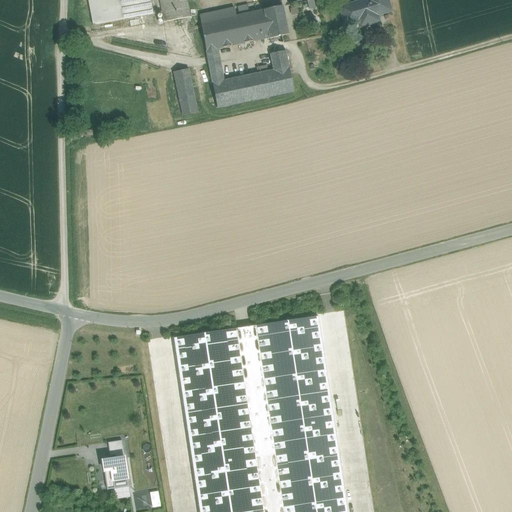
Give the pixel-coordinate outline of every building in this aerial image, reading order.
[(149,0),(88,0),(93,25),(152,14),(149,0)] [(186,0),(159,0),(164,22),(189,17),(186,0)] [(365,0),(341,7),(344,14),(342,14),(344,23),(347,24),(351,23),(353,21),(361,18),(363,26),(379,22),(377,14),(389,10),(385,0),(365,0)] [(282,6),(263,10),(269,38),(269,39),(288,35),(282,6)] [(234,8),(199,15),(201,24),(206,51),(207,58),(217,55),(216,49),(269,38),(263,10),(236,16),(234,8)] [(269,42),(271,50),(274,49),(275,51),(285,49),(282,39),(269,42)] [(285,51),(270,54),(273,70),(289,67),(285,51)] [(217,55),(207,58),(209,64),(219,63),(217,55)] [(273,70),(212,83),(217,108),(294,92),(289,67),(273,70)] [(188,69),(173,72),(182,116),(197,113),(188,69)] [(122,441),(108,443),(110,456),(115,455),(123,454),(122,441)] [(346,511),(336,446),(192,468),(199,511),(346,511)] [(123,454),(115,455),(116,459),(103,461),(106,482),(113,481),(127,478),(123,454)] [(127,478),(113,481),(114,489),(128,487),(127,478)] [(157,490),(149,492),(152,507),(160,505),(157,490)]
